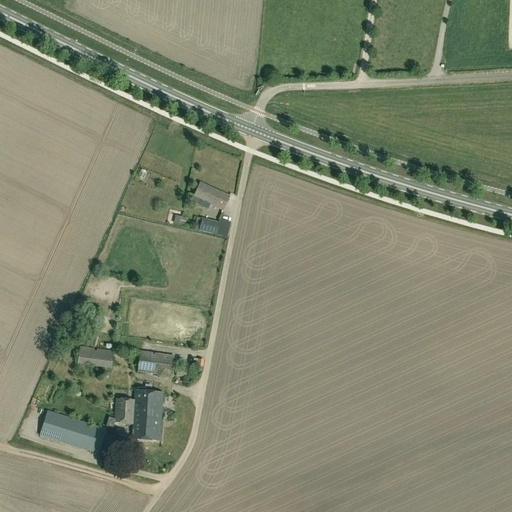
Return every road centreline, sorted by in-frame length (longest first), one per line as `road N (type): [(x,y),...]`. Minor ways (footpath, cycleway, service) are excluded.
road 1 (unclassified): [(511,75),(285,87),(271,92),(252,129)]
road 2 (secondary): [(252,129),(0,12)]
road 3 (secondary): [(511,215),(252,129)]
